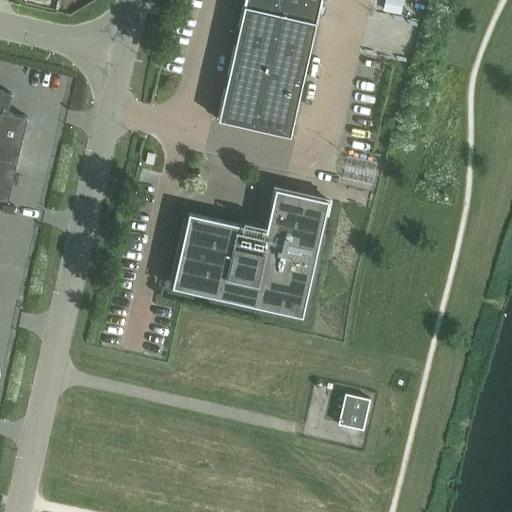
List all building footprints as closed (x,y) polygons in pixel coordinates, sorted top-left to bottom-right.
[(243,0),(216,119),(289,136),(320,0),(243,0)] [(0,90),(0,153),(16,158),(25,116),(6,112),(10,93),(0,90)] [(0,197),(7,199),(16,158),(0,153),(0,197)] [(188,212),(171,285),(300,314),(326,199),(274,187),(265,229),(188,212)] [(369,398),(344,392),(337,423),(362,429),(369,398)]
